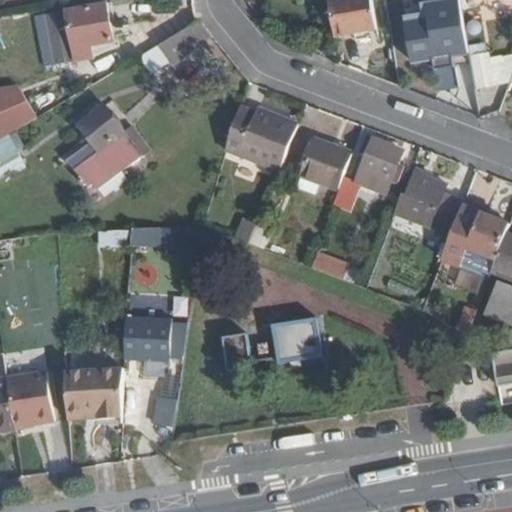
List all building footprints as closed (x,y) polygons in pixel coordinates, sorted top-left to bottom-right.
[(375,33),(370,0),(333,0),(329,1),(335,39),(375,33)] [(469,49),(461,4),(426,9),(427,16),(404,19),(411,64),(433,62),(434,71),(471,65),(469,49)] [(110,47),(104,7),(63,13),(70,53),(110,47)] [(173,61),(210,41),(197,28),(164,46),(173,61)] [(494,86),(488,46),(469,49),(471,65),(474,84),(475,89),(494,86)] [(438,73),(440,90),(455,88),(452,71),(438,73)] [(475,89),(474,84),(459,87),(464,114),(480,120),(475,89)] [(141,159),(100,107),(74,127),(96,154),(87,162),(79,153),(64,166),(77,182),(75,184),(81,193),(84,191),(86,194),(90,190),(95,196),(141,159)] [(281,177),(301,130),(260,112),(257,117),(244,110),(228,154),(281,177)] [(341,195),(355,160),(318,145),(305,180),(341,195)] [(395,175),(402,156),(375,146),(359,187),(374,192),(378,181),(398,188),(402,178),(395,175)] [(0,169),(13,164),(8,152),(0,155),(0,169)] [(431,231),(448,191),(424,183),(426,178),(418,174),(410,199),(404,197),(396,217),(431,231)] [(510,238),(511,232),(511,231),(463,213),(442,268),(491,287),(494,278),(510,238)] [(251,247),(257,234),(243,228),(237,242),(251,247)] [(264,253),(272,233),(259,228),(257,234),(251,247),(264,253)] [(128,258),(127,234),(96,235),(97,259),(128,258)] [(181,278),(185,239),(161,237),(155,281),(169,283),(170,277),(181,278)] [(511,285),(511,238),(510,238),(494,278),(511,285)] [(342,283),(348,269),(317,256),(311,271),(342,283)] [(471,338),(478,320),(467,316),(460,333),(471,338)] [(172,367),(175,323),(129,321),(127,365),(172,367)] [(281,364),(322,357),(318,323),(275,330),(281,364)] [(252,369),(247,339),(226,342),(229,373),(252,369)] [(511,353),(494,356),(499,390),(511,387),(511,353)] [(54,425),(47,375),(7,380),(15,430),(54,425)] [(124,424),(126,375),(68,378),(71,420),(102,418),(103,425),(124,424)] [(15,430),(7,380),(0,381),(0,434),(15,432),(15,430)] [(279,391),(278,383),(266,384),(267,393),(279,391)] [(153,424),(173,425),(174,397),(154,397),(153,424)] [(285,427),(284,419),(277,420),(278,428),(285,427)]
